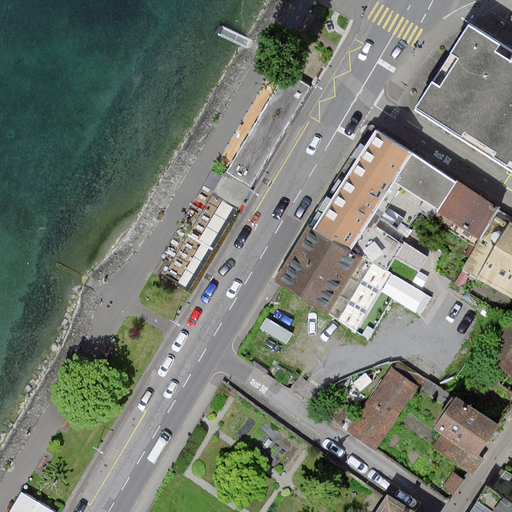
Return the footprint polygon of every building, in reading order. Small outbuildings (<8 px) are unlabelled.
[(511,53),(470,26),(418,107),(511,165),(511,53)] [(314,86),(287,70),(227,172),(253,187),(314,86)] [(403,139),(382,130),(319,227),(358,250),(392,271),(414,284),(428,256),(407,240),(414,230),(423,235),(436,216),(461,180),(403,139)] [(240,209),(253,187),(227,172),(214,193),(240,209)] [(461,180),(436,216),(479,246),(501,209),(504,206),(461,180)] [(511,215),(501,209),(479,246),(464,271),(472,276),(481,281),(483,279),(511,293),(511,215)] [(358,250),(319,227),(315,225),(281,280),(309,296),(357,330),(392,271),(358,250)] [(511,321),(488,360),(508,389),(511,391),(511,321)] [(427,379),(398,360),(349,430),(378,451),(427,379)] [(439,429),(484,457),(507,424),(502,421),(461,395),(441,426),(439,429)] [(487,459),(484,457),(439,429),(441,426),(438,424),(433,431),(440,436),(432,447),(475,473),(487,459)] [(511,479),(504,474),(498,484),(493,492),(501,498),(511,504),(511,479)] [(511,511),(511,504),(501,498),(493,492),(486,488),(476,504),(490,511),(511,511)] [(54,511),(23,493),(11,511),(54,511)] [(412,511),(387,496),(386,498),(377,511),(412,511)]
